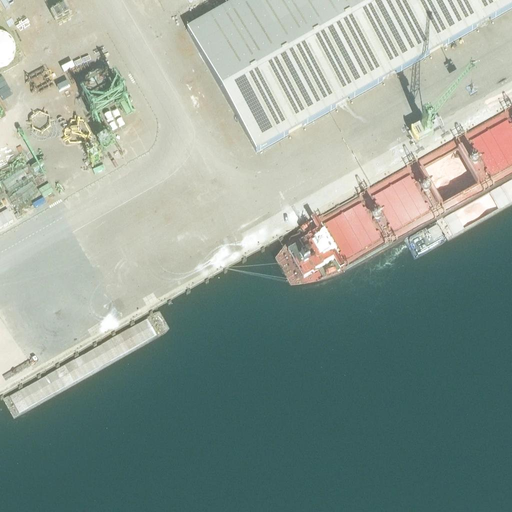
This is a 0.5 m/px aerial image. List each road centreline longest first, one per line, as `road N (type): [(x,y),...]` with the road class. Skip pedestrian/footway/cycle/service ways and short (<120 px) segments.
road 1 (unknown): [(175,128),(207,163),(279,163),(511,50)]
road 2 (unknown): [(0,249),(151,165),(175,128)]
road 3 (unknown): [(175,128),(114,0)]
